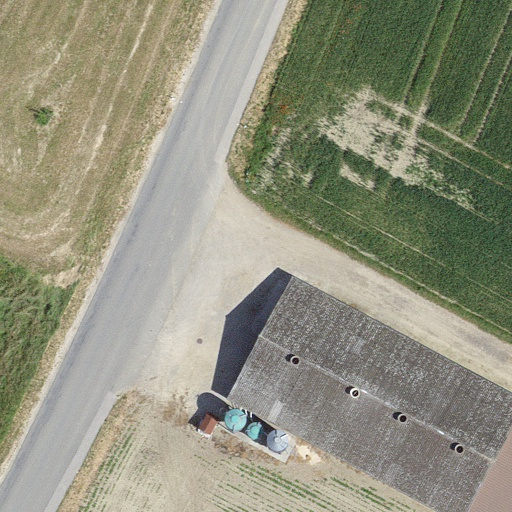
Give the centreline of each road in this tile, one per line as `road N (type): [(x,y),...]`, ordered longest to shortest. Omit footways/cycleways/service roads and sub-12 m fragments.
road 1 (tertiary): [(18,511),(202,170),(266,0)]
road 2 (track): [(202,170),(511,337)]
